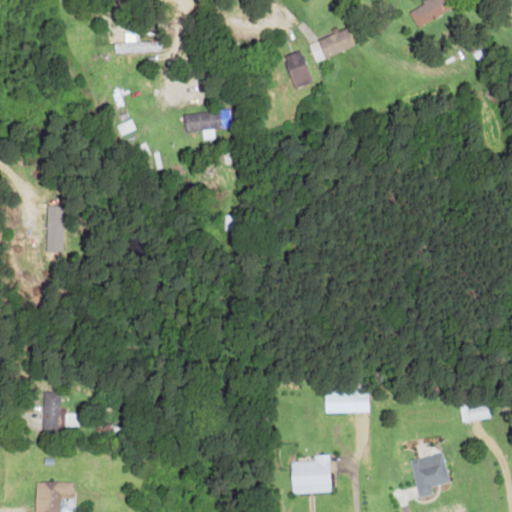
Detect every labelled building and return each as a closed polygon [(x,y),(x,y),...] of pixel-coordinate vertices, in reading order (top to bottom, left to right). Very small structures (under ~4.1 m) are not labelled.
[(424,0),(408,8),(416,25),(451,9),(446,0),(424,0)] [(353,45),(345,27),(334,32),(335,32),(307,44),(314,62),(353,45)] [(134,42),(134,31),(123,32),(123,42),(112,42),(113,52),(149,51),(148,42),(134,42)] [(282,56),(292,88),(311,81),(300,49),(282,56)] [(230,126),(229,110),(182,113),(183,132),(201,131),(201,139),(214,139),(213,127),(230,126)] [(62,205),(45,205),(44,252),(61,252),(62,205)] [(59,392),(41,391),(40,428),(58,428),(59,392)] [(367,393),(323,392),(322,412),(367,413),(367,393)] [(415,497),(431,495),(430,486),(447,483),(442,453),(410,458),(415,497)] [(289,461),(290,493),(329,492),(327,454),(312,455),(312,460),(289,461)] [(32,511),(57,511),(58,494),(71,494),(71,482),(34,481),(32,511)]
